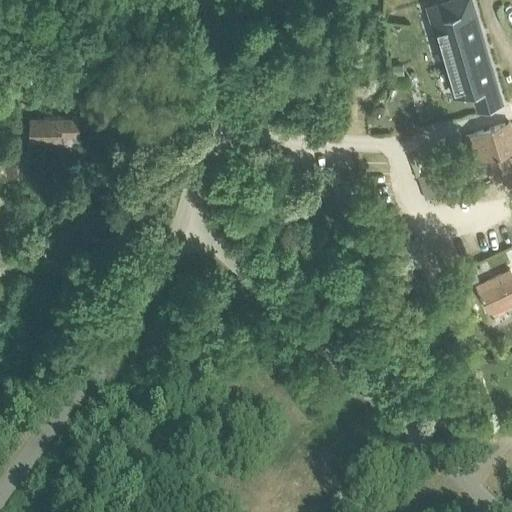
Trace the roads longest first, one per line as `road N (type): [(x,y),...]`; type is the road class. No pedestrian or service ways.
road 1 (unclassified): [(490,511),(185,226)]
road 2 (unclassified): [(0,483),(185,226)]
road 3 (unclassified): [(185,226),(207,164),(208,0)]
